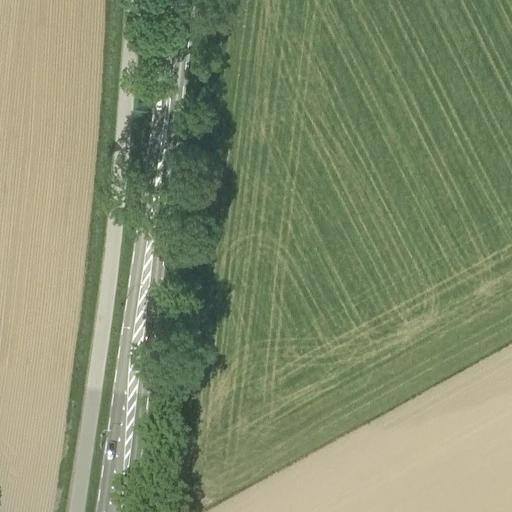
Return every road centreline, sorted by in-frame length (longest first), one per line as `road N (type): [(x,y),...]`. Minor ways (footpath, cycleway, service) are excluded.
road 1 (primary): [(114,511),(180,0)]
road 2 (unclassified): [(76,511),(114,232),(133,0)]
